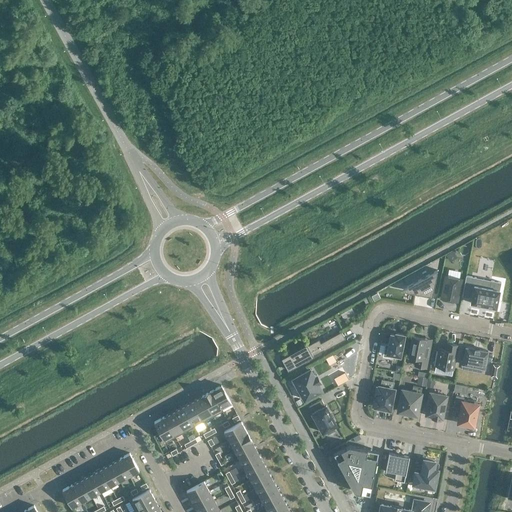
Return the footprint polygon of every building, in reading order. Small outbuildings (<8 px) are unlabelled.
[(453,251),(446,254),(449,260),(456,256),(453,251)] [(432,296),(437,270),(406,286),(409,292),(432,296)] [(461,278),(445,275),(441,298),(456,301),(461,278)] [(466,275),(461,296),(471,298),(470,301),(470,303),(471,303),(480,304),(481,305),(481,304),(485,305),(486,306),(486,305),(495,307),(496,308),(496,306),(501,282),(491,280),(489,288),(474,285),(476,277),(466,275)] [(371,296),(374,301),(380,297),(377,292),(371,296)] [(413,311),(432,313),(434,303),(414,301),(413,311)] [(345,338),(341,331),(320,343),(318,339),(307,345),(306,343),(281,357),(288,370),(313,356),(313,355),(323,349),(324,350),(345,338)] [(404,334),(395,333),(395,335),(390,334),(388,344),(385,344),(383,356),(392,357),(392,354),(400,356),(404,334)] [(425,338),(412,336),(408,355),(416,357),(414,365),(426,367),(430,345),(424,344),(425,338)] [(458,345),(453,367),(457,368),(463,340),(457,339),(456,344),(458,345)] [(456,344),(446,342),(445,349),(439,348),(435,365),(453,369),(453,367),(458,345),(456,344)] [(465,347),(462,363),(484,367),(484,364),(485,364),(487,356),(486,356),(487,351),(487,350),(486,350),(479,349),(478,349),(474,348),(473,348),(466,346),(465,346),(465,347)] [(384,363),(383,370),(392,371),(393,364),(384,363)] [(310,369),(292,378),(304,399),(322,390),(310,369)] [(455,384),(453,391),(462,392),(463,385),(455,384)] [(221,385),(211,390),(221,408),(221,407),(231,402),(221,385)] [(394,388),(379,385),(379,386),(377,386),(375,393),(377,393),(376,399),(374,398),(373,405),(375,405),(375,406),(390,409),(394,388)] [(422,387),(413,385),(412,391),(402,389),(397,411),(398,411),(399,409),(405,410),(404,412),(416,414),(422,387)] [(213,416),(223,410),(221,407),(221,408),(211,390),(202,395),(213,416)] [(446,395),(430,392),(426,414),(432,415),(432,417),(440,419),(440,416),(442,417),(446,395)] [(202,395),(192,401),(203,421),(213,416),(202,395)] [(456,396),(453,408),(455,409),(455,408),(459,409),(460,410),(458,422),(473,425),(478,404),(475,403),(476,401),(468,399),(467,402),(463,401),(463,397),(456,396)] [(321,399),(309,406),(312,412),(311,413),(322,432),(325,431),(327,434),(335,430),(333,427),(336,425),(332,417),(330,413),(329,413),(325,405),(325,406),(321,399)] [(194,426),(203,421),(192,401),(183,406),(192,423),(194,426)] [(194,426),(192,423),(183,406),(173,411),(183,428),(184,431),(194,426)] [(184,431),(183,428),(173,411),(164,416),(173,433),(175,437),(184,431)] [(175,437),(173,433),(164,416),(154,422),(165,442),(175,437)] [(224,431),(229,441),(246,431),(241,421),(224,431)] [(252,441),(246,431),(229,441),(234,450),(252,441)] [(234,450),(239,460),(257,450),(252,441),(234,450)] [(188,454),(198,449),(196,445),(186,450),(188,454)] [(378,450),(349,445),(333,453),(354,490),(369,494),(378,450)] [(239,460),(245,469),(262,460),(257,450),(239,460)] [(389,451),(388,451),(385,471),(385,470),(395,472),(394,479),(404,481),(409,455),(408,455),(408,456),(400,455),(389,452),(389,451)] [(129,453),(119,458),(129,475),(139,470),(129,453)] [(119,458),(110,463),(119,481),(129,475),(119,458)] [(421,473),(415,471),(413,483),(434,487),(437,470),(437,469),(438,464),(434,463),(434,461),(424,459),(421,473)] [(245,469),(250,479),(267,469),(262,460),(245,469)] [(110,463),(100,468),(110,486),(119,481),(110,463)] [(100,468),(91,474),(100,491),(110,486),(100,468)] [(250,479),(255,488),(272,479),(267,469),(250,479)] [(91,474),(81,479),(91,496),(100,491),(91,474)] [(81,479),(72,484),(81,501),(91,496),(81,479)] [(255,488),(260,498),(278,488),(272,479),(255,488)] [(204,481),(186,490),(192,500),(209,490),(204,481)] [(62,489),(72,507),(81,501),(72,484),(62,489)] [(283,498),(278,488),(260,498),(265,507),(283,498)] [(134,510),(137,509),(155,499),(149,489),(129,500),(134,510)] [(214,500),(209,490),(192,500),(197,509),(214,500)] [(265,507),(268,511),(278,511),(288,507),(283,498),(265,507)] [(155,499),(137,509),(134,510),(135,511),(153,511),(160,509),(155,499)] [(214,511),(219,509),(214,500),(197,509),(198,511),(214,511)] [(381,504),(379,511),(426,511),(429,502),(415,500),(413,510),(381,504)]
